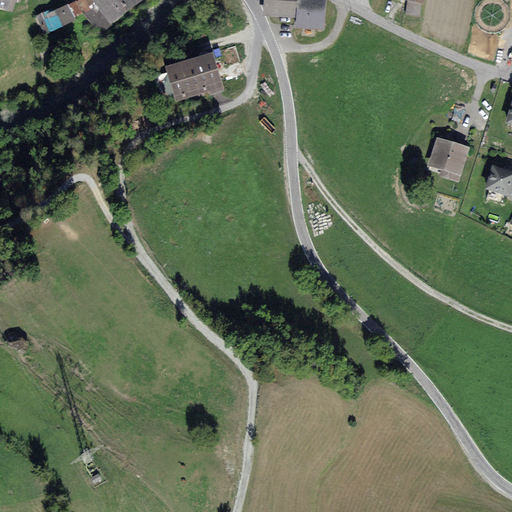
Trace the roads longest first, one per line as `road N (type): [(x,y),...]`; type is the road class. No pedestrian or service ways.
road 1 (tertiary): [(250,0),(285,83),(303,235),(317,262),(408,361),(495,479),(511,489)]
road 2 (track): [(131,236),(173,301),(247,372),(238,511)]
road 3 (track): [(264,23),(243,95),(139,135),(126,148),(119,207),(131,236)]
road 4 (track): [(292,146),(349,221),(417,282),(511,328)]
road 5 (track): [(157,511),(146,490),(0,340)]
road 6 (track): [(131,236),(82,174),(0,227)]
road 7 (unclassified): [(362,12),(511,78)]
